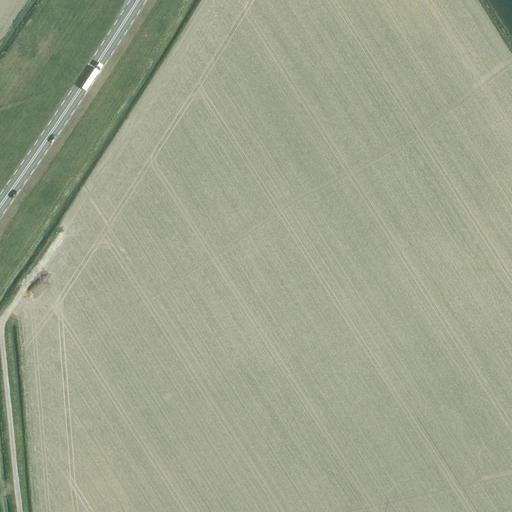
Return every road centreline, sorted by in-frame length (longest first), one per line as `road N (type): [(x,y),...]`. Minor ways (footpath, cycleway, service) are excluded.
road 1 (unclassified): [(21,511),(3,319),(65,225)]
road 2 (primary): [(0,205),(135,0)]
